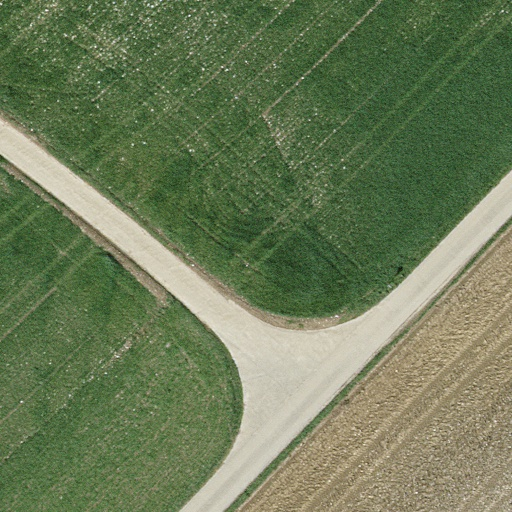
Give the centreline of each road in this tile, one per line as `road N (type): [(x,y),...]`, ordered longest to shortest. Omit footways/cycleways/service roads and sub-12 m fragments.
road 1 (track): [(511,211),(218,511)]
road 2 (track): [(0,139),(104,217),(319,408)]
